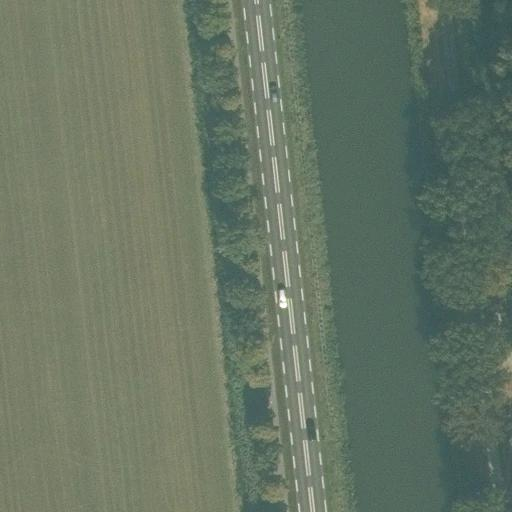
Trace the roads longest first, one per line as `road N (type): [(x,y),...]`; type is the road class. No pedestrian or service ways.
road 1 (primary): [(313,511),(255,0)]
road 2 (unclassified): [(511,342),(462,223),(436,0)]
road 3 (track): [(493,511),(462,223)]
